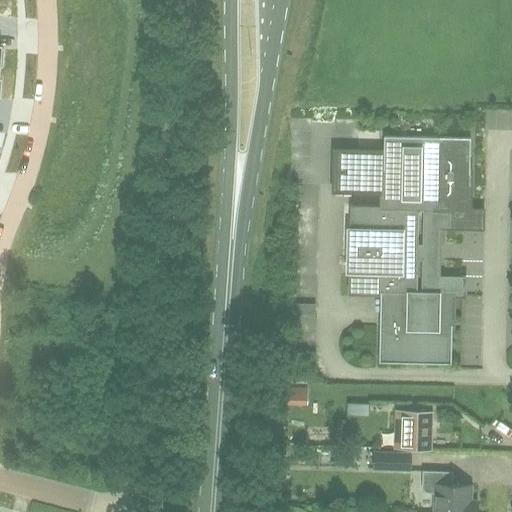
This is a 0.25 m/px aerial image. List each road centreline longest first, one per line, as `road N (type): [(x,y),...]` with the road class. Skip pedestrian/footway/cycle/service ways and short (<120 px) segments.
road 1 (tertiary): [(141,511),(182,0)]
road 2 (primary): [(226,298),(276,0)]
road 3 (primary): [(231,0),(226,298)]
road 4 (residential): [(0,244),(38,124),(47,0)]
road 5 (primary): [(209,511),(226,298)]
road 6 (residential): [(141,511),(0,476)]
